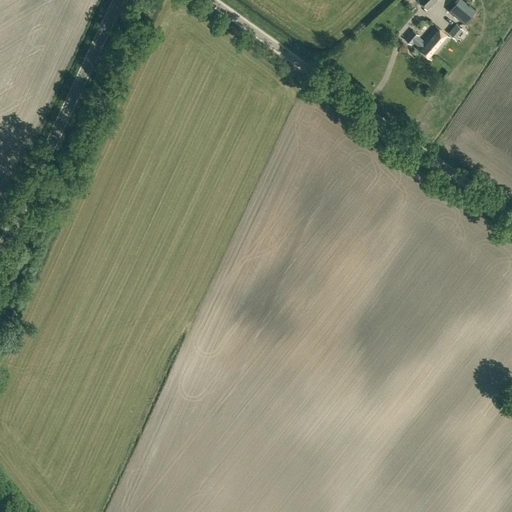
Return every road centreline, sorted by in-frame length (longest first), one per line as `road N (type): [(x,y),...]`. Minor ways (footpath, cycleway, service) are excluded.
road 1 (unclassified): [(511,214),(211,0)]
road 2 (tertiary): [(0,250),(118,0)]
